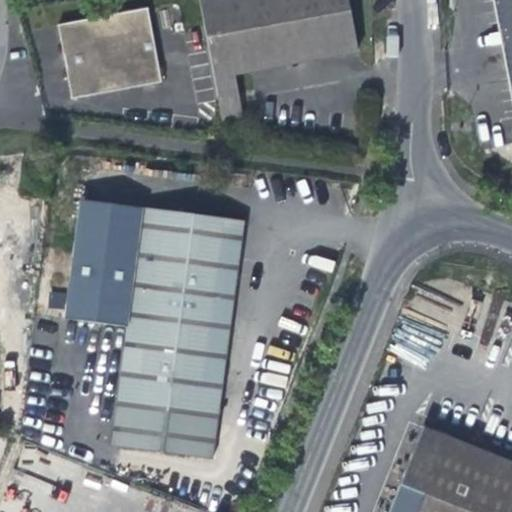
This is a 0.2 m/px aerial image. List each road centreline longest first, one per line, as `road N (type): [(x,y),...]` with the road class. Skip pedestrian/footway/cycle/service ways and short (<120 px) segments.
road 1 (residential): [(397,194),(273,511)]
road 2 (residential): [(405,0),(397,194)]
road 3 (residential): [(511,239),(397,194)]
